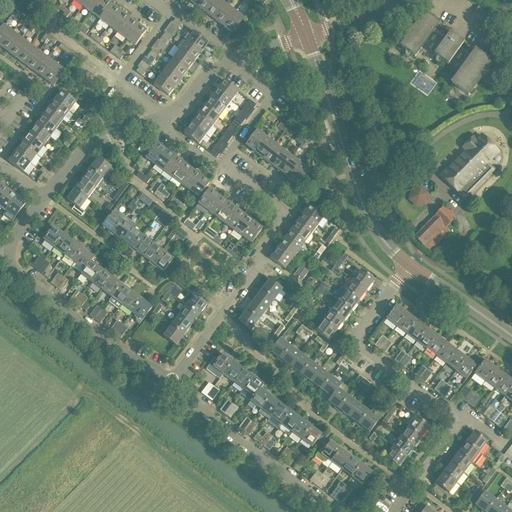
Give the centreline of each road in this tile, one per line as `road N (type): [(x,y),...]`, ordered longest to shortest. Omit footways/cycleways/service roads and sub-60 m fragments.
road 1 (residential): [(392,511),(461,418),(353,343),(408,264)]
road 2 (residential): [(171,378),(260,265),(260,251),(288,211),(224,163)]
road 3 (tertiary): [(408,264),(369,221),(304,36)]
road 4 (residential): [(171,378),(220,427),(336,511)]
road 5 (residential): [(4,252),(15,274),(171,378)]
road 6 (residential): [(42,198),(81,153),(165,116)]
road 7 (residential): [(234,60),(273,97),(224,163)]
road 8 (tertiary): [(511,336),(408,264)]
